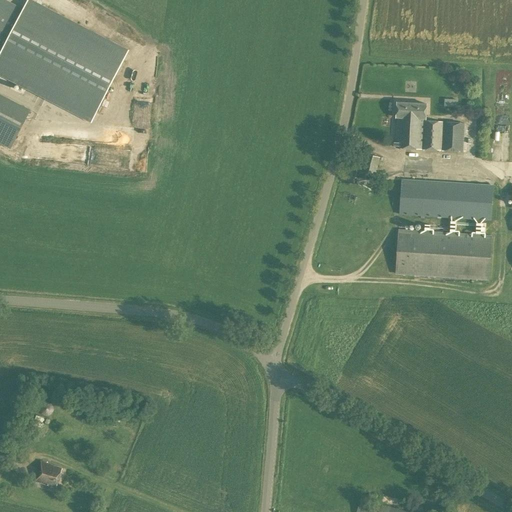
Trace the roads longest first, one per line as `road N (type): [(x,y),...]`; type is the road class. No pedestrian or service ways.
road 1 (unclassified): [(267,361),(330,174),(364,0)]
road 2 (tertiary): [(267,361),(221,328),(178,315),(0,296)]
road 3 (unclassified): [(511,509),(276,369)]
road 4 (track): [(186,511),(33,450)]
road 5 (tertiary): [(266,511),(276,369)]
